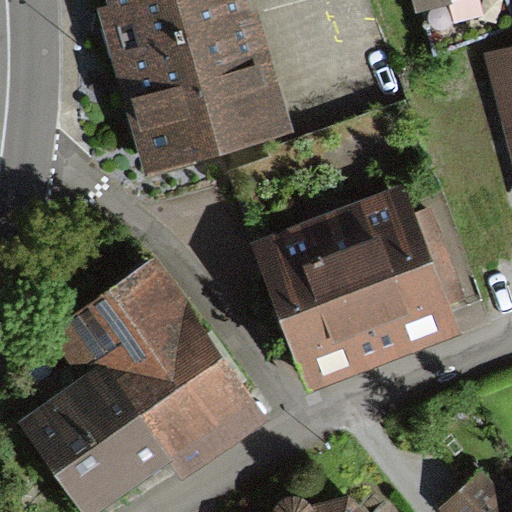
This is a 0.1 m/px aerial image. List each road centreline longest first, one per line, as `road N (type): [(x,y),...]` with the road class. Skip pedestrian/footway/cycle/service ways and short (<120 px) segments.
road 1 (residential): [(511,337),(297,428),(154,511)]
road 2 (residential): [(34,52),(0,278)]
